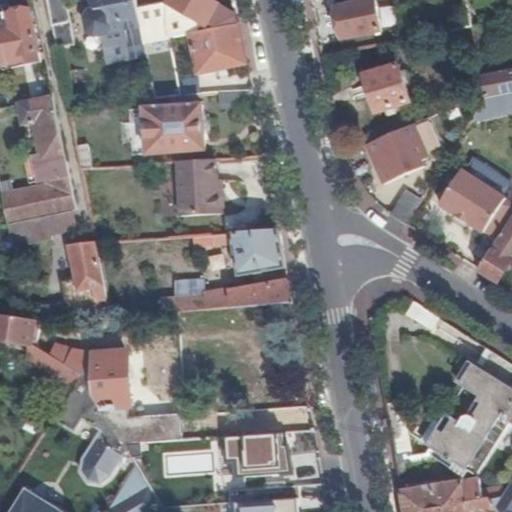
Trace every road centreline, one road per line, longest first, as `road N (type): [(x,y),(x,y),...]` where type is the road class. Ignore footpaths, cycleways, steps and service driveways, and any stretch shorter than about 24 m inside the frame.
road 1 (residential): [(316,242),(363,511)]
road 2 (residential): [(271,0),(316,242)]
road 3 (residential): [(511,328),(360,238),(316,242)]
